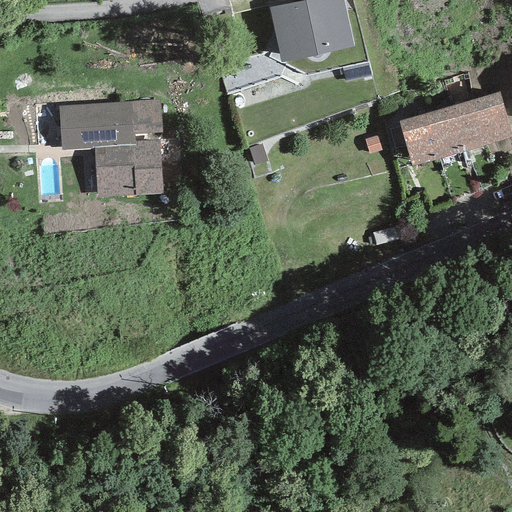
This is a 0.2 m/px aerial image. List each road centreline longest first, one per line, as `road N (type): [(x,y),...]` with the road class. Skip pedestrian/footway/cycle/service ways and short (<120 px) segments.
road 1 (tertiary): [(511,221),(129,380),(55,393),(0,384)]
road 2 (unknown): [(230,339),(140,4)]
road 3 (residential): [(161,0),(0,18)]
